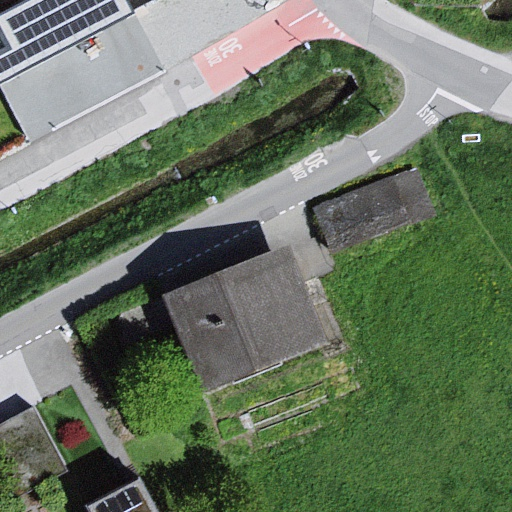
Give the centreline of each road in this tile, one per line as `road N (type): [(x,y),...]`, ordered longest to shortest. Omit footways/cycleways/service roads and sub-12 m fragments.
road 1 (residential): [(0,351),(402,131),(455,69)]
road 2 (residential): [(0,194),(337,0)]
road 3 (residential): [(345,0),(407,47),(455,69)]
